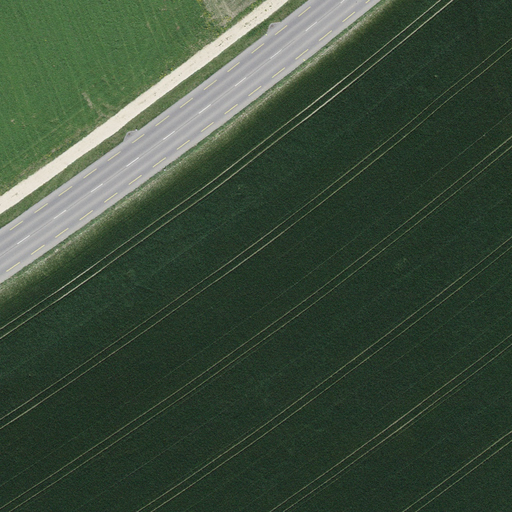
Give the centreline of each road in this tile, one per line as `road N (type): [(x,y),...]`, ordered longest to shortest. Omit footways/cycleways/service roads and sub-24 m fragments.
road 1 (primary): [(341,0),(0,255)]
road 2 (track): [(0,203),(276,0)]
